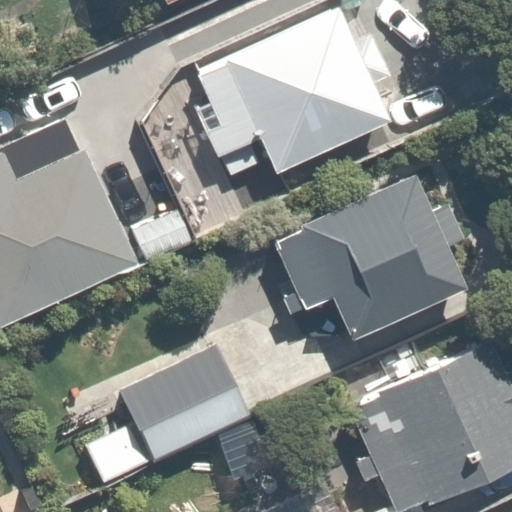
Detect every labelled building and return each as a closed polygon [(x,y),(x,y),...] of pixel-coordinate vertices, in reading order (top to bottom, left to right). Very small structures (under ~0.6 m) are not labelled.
[(387,137),(330,0),(309,0),(175,55),(190,91),(180,95),(215,179),(323,134),(334,159),(387,137)] [(112,226),(55,106),(0,132),(0,309),(179,225),(167,200),(112,226)] [(333,326),(458,276),(462,274),(414,155),(246,222),(277,299),(316,284),(333,326)] [(421,511),(412,489),(511,447),(511,399),(480,322),(330,384),(355,443),(339,449),(348,470),(366,463),(379,493),(333,511),(421,511)] [(236,402),(201,332),(107,380),(142,449),(236,402)]
